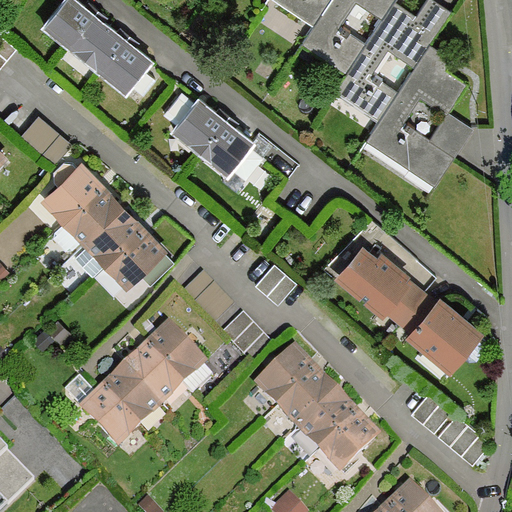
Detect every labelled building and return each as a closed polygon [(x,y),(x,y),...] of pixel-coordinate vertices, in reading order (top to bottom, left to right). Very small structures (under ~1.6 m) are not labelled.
[(60,0),(43,22),(125,89),(152,56),(82,0),(60,0)] [(279,0),(313,22),(327,0),(279,0)] [(392,0),(327,0),(313,22),(299,44),(344,73),(364,43),(337,26),(354,1),(380,19),(392,0)] [(428,42),(451,8),(438,0),(424,0),(415,13),(394,0),(392,0),(380,19),(364,43),(344,73),(334,89),(378,118),(397,89),(371,72),(388,46),(414,64),(428,42)] [(0,69),(19,46),(0,31),(0,69)] [(473,127),(447,111),(430,137),(402,119),(419,94),(445,111),(465,82),(444,68),(451,57),(428,42),(414,64),(397,89),(378,118),(365,138),(435,184),(454,156),(473,127)] [(199,91),(171,126),(226,170),(254,136),(199,91)] [(73,143),(39,113),(20,134),(55,164),(73,143)] [(253,141),(238,167),(251,175),(267,150),(253,141)] [(0,149),(0,171),(11,161),(0,149)] [(82,167),(44,204),(129,291),(168,254),(82,167)] [(362,242),(338,271),(382,308),(407,278),(402,274),(405,271),(382,252),(378,256),(362,242)] [(273,266),(256,286),(278,304),(295,285),(273,266)] [(214,323),(234,304),(204,271),(184,290),(214,323)] [(407,278),(382,308),(410,331),(437,298),(410,275),(407,278)] [(480,328),(440,295),(437,298),(410,331),(450,364),(480,328)] [(253,363),(273,343),(243,313),(224,333),(253,363)] [(169,325),(80,408),(117,448),(206,365),(169,325)] [(232,345),(225,353),(236,364),(244,357),(232,345)] [(297,353),(258,390),(342,479),(381,442),(297,353)] [(453,409),(430,391),(412,412),(435,431),(453,409)] [(492,442),(457,414),(440,434),(474,463),(492,442)] [(37,482),(0,443),(0,496),(10,507),(37,482)] [(436,511),(412,487),(385,511),(436,511)] [(282,511),(308,511),(311,510),(296,489),(276,504),(282,511)] [(161,511),(147,497),(136,508),(140,511),(161,511)]
